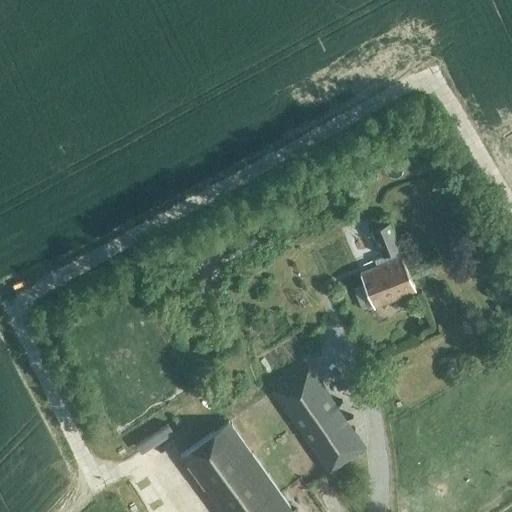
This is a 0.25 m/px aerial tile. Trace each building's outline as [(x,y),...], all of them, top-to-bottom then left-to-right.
[(360,274),(374,306),(416,289),(402,257),(386,216),(373,221),(374,223),(370,225),(383,256),(374,259),(377,267),(360,274)] [(333,363),(343,358),(333,338),(323,343),(333,363)] [(272,390),(329,473),(366,448),(309,365),(272,390)] [(148,437),(178,417),(170,405),(140,426),(148,437)] [(180,455),(221,511),(293,511),(228,421),(180,455)]
